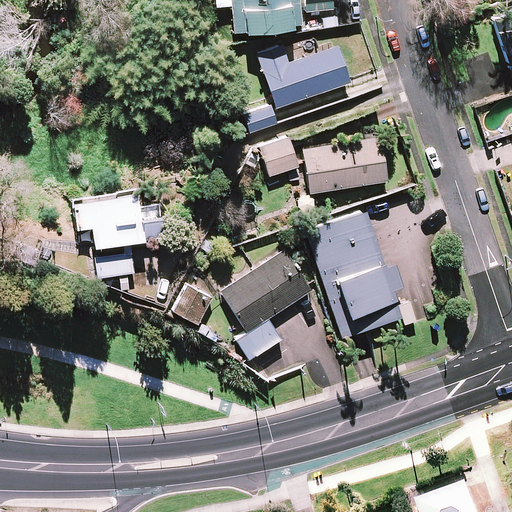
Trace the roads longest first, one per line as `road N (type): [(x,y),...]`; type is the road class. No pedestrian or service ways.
road 1 (secondary): [(511,369),(325,435),(150,469)]
road 2 (residential): [(399,0),(511,343)]
road 3 (secondary): [(150,469),(0,463)]
